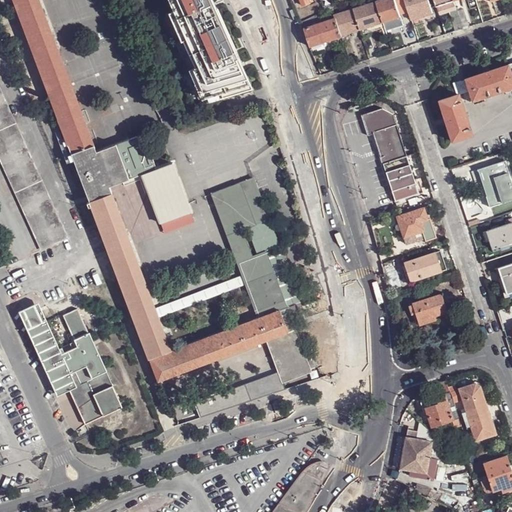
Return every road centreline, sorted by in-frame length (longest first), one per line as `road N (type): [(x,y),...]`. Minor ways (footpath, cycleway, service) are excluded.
road 1 (residential): [(314,412),(0,511)]
road 2 (residential): [(403,61),(489,321),(493,356)]
road 3 (secondary): [(312,90),(376,309)]
